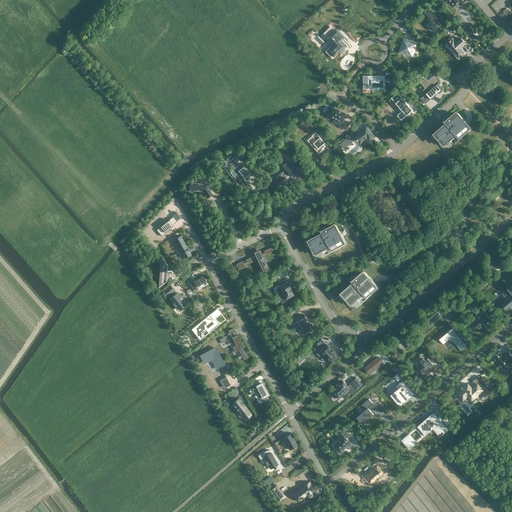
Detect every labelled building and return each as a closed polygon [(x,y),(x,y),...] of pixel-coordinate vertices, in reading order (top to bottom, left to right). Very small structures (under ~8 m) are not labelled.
[(430,9),(425,14),(434,24),(431,26),(435,31),(446,22),(442,16),(439,19),(430,9)] [(329,48),(326,52),(332,58),(338,53),(340,55),(345,50),(344,49),(346,46),(341,41),(344,38),(337,30),(335,31),(331,28),(326,33),(329,36),(327,38),(328,39),(329,38),(336,45),(331,50),(329,48)] [(453,38),(444,46),(446,49),(447,50),(457,61),(466,53),(462,49),(461,48),(466,43),(461,38),(456,42),(453,38)] [(404,40),(400,52),(412,55),(415,44),(404,40)] [(491,65),(479,75),(483,79),(483,80),(485,82),(486,80),(491,86),(501,77),(503,80),(504,80),(503,79),(507,76),(509,74),(507,72),(511,67),(511,66),(502,55),(497,60),(496,59),(495,58),(489,63),(488,62),(491,65)] [(363,76),(363,85),(367,85),(368,85),(368,87),(378,87),(378,86),(385,86),(385,82),(378,82),(378,77),(368,77),(368,76),(363,76)] [(422,85),(425,88),(422,90),(424,92),(427,90),(430,88),(431,89),(426,94),(430,99),(442,89),(438,84),(433,87),(432,86),(438,81),(433,76),(422,85)] [(397,93),(391,98),(399,107),(397,109),(400,113),(397,116),(401,120),(413,110),(397,93)] [(330,116),(331,117),(331,116),(342,122),(340,127),(347,130),(350,123),(344,120),(347,114),(347,113),(346,114),(335,108),(334,107),(334,108),(330,116)] [(445,123),(431,135),(445,152),(449,149),(471,129),(467,125),(464,122),(464,121),(462,119),(457,113),(451,118),(450,117),(451,117),(450,116),(448,119),(445,122),(444,121),(443,121),(445,123)] [(351,133),(339,144),(341,147),(343,149),(354,139),(358,144),(365,138),(367,140),(368,140),(369,141),(374,137),(372,136),(373,136),(365,126),(356,134),(355,132),(352,135),(351,133)] [(318,153),(319,153),(324,149),(323,148),(325,146),(322,142),(323,141),(316,132),(311,136),(314,139),(310,142),(319,152),(318,153)] [(283,167),(274,175),(279,179),(287,172),(289,173),(293,168),(292,167),(294,166),(289,161),(288,162),(281,155),(276,159),(283,167)] [(227,164),(223,167),(226,171),(230,168),(232,166),(235,169),(230,172),(235,178),(240,174),(244,178),(249,174),(243,166),(241,168),(236,162),(238,161),(235,157),(230,161),(229,159),(227,160),(225,162),(227,164)] [(189,179),(188,187),(202,190),(206,197),(212,193),(205,183),(189,179)] [(183,216),(178,211),(173,215),(178,220),(183,216)] [(158,229),(163,235),(172,227),(174,225),(170,219),(158,229)] [(322,232),(305,241),(315,261),(320,258),(345,244),(340,235),(339,232),(335,225),(329,229),(329,228),(328,228),(328,227),(325,229),(321,231),(321,230),(322,232)] [(181,236),(174,240),(184,259),(191,255),(181,236)] [(261,252),(255,255),(264,274),(270,271),(261,252)] [(161,255),(159,288),(166,281),(168,267),(161,255)] [(492,260),(487,264),(491,269),(496,265),(492,260)] [(243,261),(236,264),(239,270),(246,267),(243,261)] [(352,282),(338,295),(352,311),(356,308),(378,288),(373,282),(369,278),(364,272),(358,277),(358,276),(357,276),(355,278),(352,281),(351,280),(350,280),(352,282)] [(203,276),(189,283),(193,291),(197,289),(198,288),(197,287),(206,281),(203,276)] [(288,283),(279,287),(283,295),(280,297),(283,301),(286,299),(286,300),(294,295),(290,289),(291,289),(288,283)] [(502,292),(502,293),(504,296),(506,295),(507,294),(510,298),(502,305),(501,305),(502,305),(505,309),(505,310),(506,309),(511,305),(511,304),(511,289),(509,286),(502,292)] [(178,293),(171,299),(174,303),(173,304),(175,306),(176,306),(180,310),(187,303),(180,295),(179,295),(178,293)] [(448,304),(445,306),(450,312),(455,308),(449,300),(446,302),(448,304)] [(216,322),(214,319),(215,318),(221,314),(217,309),(191,329),(192,330),(193,329),(200,338),(199,339),(200,340),(205,336),(202,333),(206,330),(208,333),(220,324),(217,321),(216,322)] [(438,311),(425,322),(428,327),(441,316),(438,311)] [(473,323),(473,325),(476,328),(479,329),(480,328),(482,326),(483,327),(488,324),(486,322),(490,320),(484,313),(481,316),(480,315),(476,319),(477,320),(473,323)] [(302,314),(292,320),(295,326),(299,324),(301,328),(300,328),(304,334),(311,330),(302,314)] [(452,328),(439,339),(442,343),(449,337),(452,337),(462,350),(467,346),(465,344),(467,342),(460,334),(458,335),(452,328)] [(237,335),(232,338),(236,346),(233,347),(235,352),(239,350),(244,360),(249,357),(241,342),(241,343),(237,335)] [(321,339),(315,344),(319,348),(321,349),(320,350),(320,351),(317,354),(323,361),(326,358),(330,363),(337,356),(334,352),(335,352),(331,348),(327,344),(326,345),(324,344),(325,343),(321,339)] [(223,373),(222,371),(225,369),(224,366),(224,365),(215,348),(203,355),(203,356),(204,356),(206,359),(213,355),(220,368),(221,371),(223,373)] [(500,351),(492,358),(493,358),(502,368),(502,369),(509,363),(510,365),(511,363),(511,355),(508,351),(503,356),(500,352),(500,351)] [(304,353),(297,359),(300,363),(307,357),(304,353)] [(378,357),(366,366),(372,373),(376,369),(375,368),(378,366),(377,364),(381,361),(378,357)] [(419,369),(416,372),(418,375),(421,372),(422,373),(422,374),(423,374),(425,376),(429,373),(430,373),(429,373),(431,371),(430,370),(434,366),(428,358),(426,360),(424,357),(418,363),(419,362),(424,367),(420,370),(419,369)] [(225,378),(220,380),(224,387),(229,385),(230,385),(225,377),(225,378)] [(333,392),(330,394),(335,399),(337,397),(338,398),(343,394),(344,396),(349,391),(352,394),(362,385),(355,377),(349,382),(351,384),(348,387),(343,381),(332,391),(333,392)] [(461,388),(457,392),(462,398),(462,397),(466,394),(470,400),(472,399),(473,399),(472,398),(476,395),(477,396),(477,395),(476,394),(479,392),(483,396),(485,395),(486,397),(490,394),(487,390),(486,391),(483,388),(487,386),(482,380),(477,385),(475,387),(475,386),(473,387),(474,388),(472,389),(467,383),(462,388),(461,386),(460,387),(461,388)] [(263,381),(247,390),(249,394),(258,390),(261,394),(262,394),(265,398),(270,395),(263,381)] [(395,394),(393,396),(400,405),(407,400),(406,398),(407,397),(406,395),(411,390),(403,381),(396,386),(398,389),(394,393),(395,393),(395,394)] [(227,398),(222,402),(225,406),(231,402),(227,398)] [(233,405),(232,405),(235,410),(236,409),(238,412),(237,412),(240,416),(241,416),(242,416),(245,414),(245,415),(246,414),(246,413),(249,411),(239,399),(232,404),(233,405)] [(366,410),(357,418),(359,420),(358,421),(359,422),(360,421),(362,423),(370,416),(371,417),(374,415),(368,408),(373,404),(369,399),(361,405),(366,410)] [(421,423),(417,426),(425,435),(429,432),(428,431),(432,427),(433,428),(434,428),(436,430),(435,431),(438,435),(446,428),(443,424),(436,417),(433,420),(430,417),(429,416),(425,419),(426,420),(422,424),(421,423)] [(335,445),(334,446),(335,446),(340,452),(344,449),(347,447),(350,444),(351,443),(350,443),(347,439),(349,436),(345,431),(342,433),(345,437),(335,445)] [(284,434),(279,437),(281,440),(283,439),(289,450),(297,445),(291,434),(286,436),(284,434)] [(403,439),(402,440),(410,449),(414,446),(412,444),(415,442),(412,439),(409,435),(407,438),(406,437),(403,439)] [(268,450),(258,456),(260,459),(264,457),(266,461),(268,465),(270,469),(276,465),(278,464),(275,460),(271,453),(270,453),(268,450)] [(377,466),(365,476),(371,483),(383,472),(377,466)] [(271,476),(264,481),(267,485),(274,480),(271,476)] [(295,494),(294,494),(299,501),(306,495),(307,496),(307,497),(308,497),(308,498),(309,498),(310,498),(311,497),(312,497),(312,496),(312,495),(312,494),(312,493),(316,494),(316,493),(317,493),(318,493),(319,493),(319,492),(320,492),(320,491),(320,490),(320,489),(320,488),(320,487),(319,487),(319,486),(318,486),(317,486),(314,485),(313,485),(311,485),(310,485),(309,482),(303,484),(304,487),(303,487),(302,488),(301,489),(299,490),(298,491),(297,492),(295,494)] [(275,484),(270,489),(279,501),(285,496),(275,484)]
